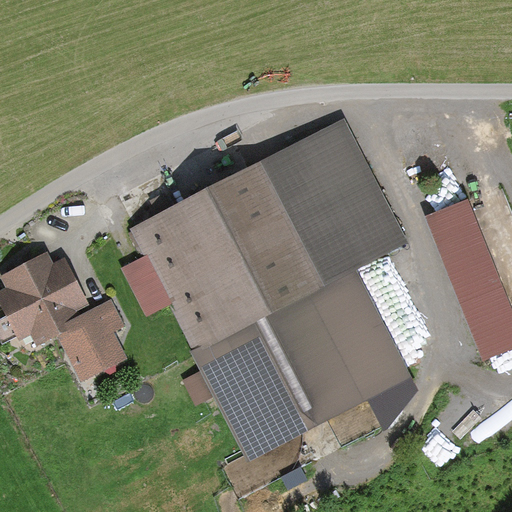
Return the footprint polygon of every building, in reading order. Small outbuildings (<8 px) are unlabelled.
[(346,119),(131,235),(251,456),(411,369),(357,270),(412,240),(346,119)] [(511,301),(473,201),(429,218),(485,363),(511,352),(511,301)] [(49,250),(2,275),(7,285),(0,288),(0,300),(19,340),(32,334),(37,344),(58,334),(82,323),(77,314),(92,306),(66,255),(55,261),(49,250)] [(112,298),(92,306),(77,314),(82,323),(58,334),(81,381),(129,356),(115,331),(126,325),(112,298)] [(186,379),(198,403),(215,395),(202,370),(186,379)] [(479,444),(511,423),(511,405),(471,431),(479,444)]
